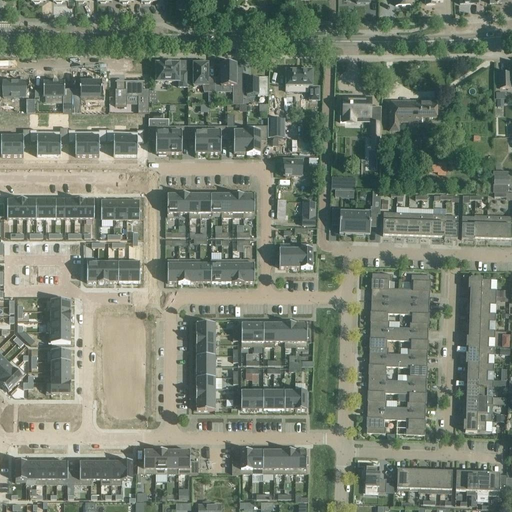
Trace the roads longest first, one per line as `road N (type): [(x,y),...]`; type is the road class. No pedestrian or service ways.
road 1 (tertiary): [(61,40),(440,41),(511,34)]
road 2 (residential): [(153,176),(153,168),(265,168),(265,297)]
road 3 (residential): [(85,439),(82,298),(152,297)]
road 4 (residential): [(449,459),(453,254)]
road 5 (residential): [(172,439),(342,440)]
road 6 (residential): [(153,176),(0,178)]
road 7 (residential): [(347,297),(342,440)]
road 8 (residential): [(171,297),(172,439)]
road 9 (residential): [(152,297),(153,176)]
